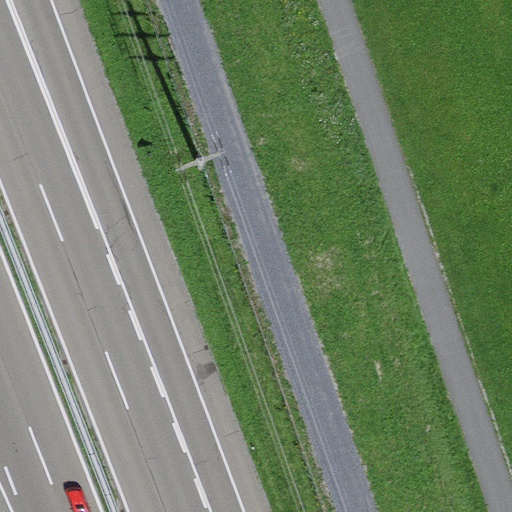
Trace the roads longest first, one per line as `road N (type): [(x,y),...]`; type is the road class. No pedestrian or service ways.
road 1 (track): [(179,0),(359,511)]
road 2 (track): [(343,0),(511,499)]
road 3 (motorway): [(76,274),(90,163),(33,0)]
road 4 (motorway): [(166,511),(76,274)]
road 5 (motorway): [(76,274),(0,82)]
road 6 (motorway): [(0,342),(62,511)]
